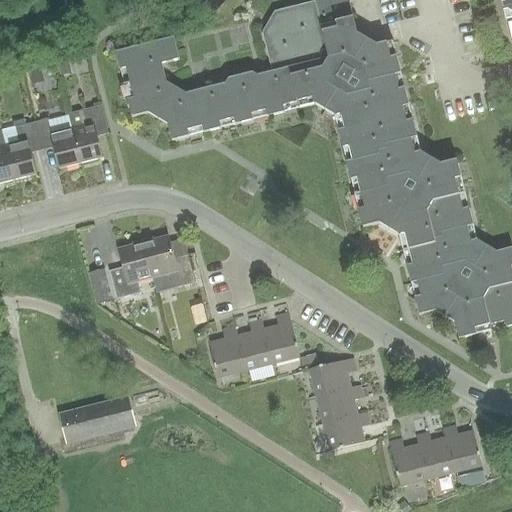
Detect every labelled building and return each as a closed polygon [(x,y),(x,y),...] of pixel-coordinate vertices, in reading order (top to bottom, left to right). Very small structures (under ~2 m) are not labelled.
[(459,340),(511,326),(511,272),(511,268),(511,249),(496,253),(477,242),(457,162),(440,166),(421,154),(393,43),(377,47),(357,35),(349,4),(351,0),(313,0),(314,3),(274,13),(276,22),(271,31),(262,33),(272,73),(258,77),(252,74),(228,80),(225,85),(186,95),(166,83),(162,65),(179,61),(174,39),(115,54),(132,118),(148,114),(168,126),(172,142),(315,106),(335,117),(363,229),(379,225),(399,237),(419,316),(435,312),(454,324),(459,340)] [(511,0),(499,0),(505,21),(511,19),(511,0)] [(72,130),(81,165),(102,159),(96,133),(107,131),(101,107),(68,115),(72,130)] [(14,123),(15,128),(19,143),(6,147),(5,147),(14,181),(36,176),(29,150),(41,147),(35,123),(25,126),(24,120),(14,123)] [(35,123),(41,147),(53,144),(59,170),(81,165),(72,130),(51,135),(48,120),(35,123)] [(2,132),(0,132),(0,184),(14,181),(5,147),(6,147),(2,132)] [(143,245),(152,279),(156,294),(171,291),(195,284),(188,256),(174,260),(168,238),(143,245)] [(138,283),(152,279),(143,245),(118,251),(123,269),(109,272),(116,301),(141,294),(138,283)] [(96,305),(113,301),(105,270),(88,275),(96,305)] [(278,327),(264,331),(263,331),(272,366),(299,359),(289,319),(288,315),(275,318),(278,327)] [(245,373),(272,366),(263,331),(264,331),(262,321),(249,325),(251,334),(237,337),(236,338),(245,373)] [(218,380),(245,373),(236,338),(237,337),(235,328),(222,332),(224,341),(209,345),(218,380)] [(39,344),(53,404),(82,397),(68,338),(39,344)] [(309,371),(316,398),(350,389),(347,375),(356,373),(353,360),(309,371)] [(316,398),(322,425),(357,417),(357,416),(354,402),(363,399),(360,387),(350,389),(316,398)] [(59,416),(60,422),(66,445),(136,428),(129,399),(59,416)] [(357,417),(322,425),(329,453),(364,444),(360,429),(370,426),(366,413),(357,416),(357,417)] [(445,439),(454,474),(481,467),(473,432),(457,436),(455,427),(442,430),(445,440),(445,439)] [(427,481),(454,474),(445,439),(445,440),(431,443),(428,434),(415,437),(418,446),(427,481)] [(400,488),(427,481),(418,446),(404,450),(401,441),(389,444),(400,488)]
